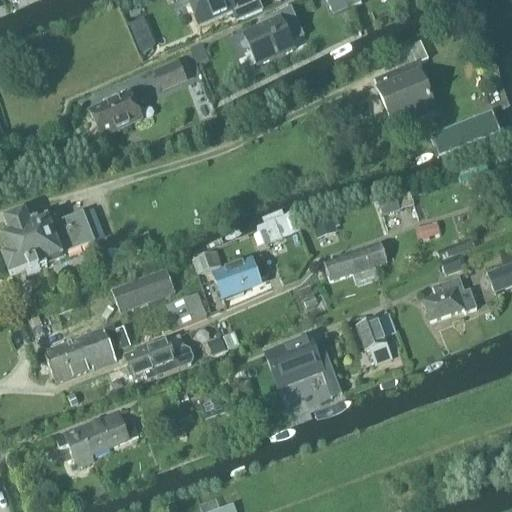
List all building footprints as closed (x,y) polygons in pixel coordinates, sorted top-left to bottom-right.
[(170,0),(173,5),(183,0),(188,0),(200,27),(234,13),(238,22),(263,11),(258,0),(170,0)] [(342,0),(325,0),(333,18),(348,11),(342,0)] [(358,0),(342,0),(348,11),(361,6),(358,0)] [(278,23),(243,38),(257,69),(293,53),(290,46),(304,39),(291,10),(276,17),(278,23)] [(399,73),(428,61),(421,45),(392,56),(399,73)] [(163,91),(185,82),(178,65),(156,75),(163,91)] [(375,84),(380,96),(393,129),(435,112),(422,80),(424,79),(419,66),(375,84)] [(102,140),(142,122),(130,95),(90,113),(102,140)] [(385,219),(414,209),(409,194),(380,204),(385,219)] [(334,230),(329,214),(311,220),(316,236),(334,230)] [(62,258),(95,245),(83,215),(51,227),(48,220),(30,227),(25,215),(5,223),(11,238),(2,241),(9,258),(4,260),(11,278),(29,271),(31,276),(44,271),(43,268),(63,260),(62,258)] [(253,238),(257,248),(269,244),(265,233),(253,238)] [(373,269),(387,265),(380,245),(323,265),(329,285),(352,277),(356,288),(377,281),(373,269)] [(456,258),(472,252),(469,246),(438,257),(441,264),(440,265),(445,277),(461,271),(456,258)] [(216,254),(192,263),(198,277),(222,268),(216,254)] [(262,288),(260,281),(253,262),(213,277),(223,303),(262,288)] [(511,290),(511,269),(489,277),(496,297),(511,290)] [(120,316),(175,296),(166,272),(111,293),(120,316)] [(430,325),(464,313),(465,316),(477,312),(470,293),(464,295),(459,281),(433,290),(436,299),(423,304),(430,325)] [(204,293),(198,296),(166,308),(176,331),(213,315),(204,293)] [(383,340),(395,335),(389,318),(356,331),(365,354),(385,346),(383,340)] [(131,348),(128,340),(124,330),(115,333),(114,329),(105,332),(104,331),(44,354),(50,370),(56,386),(117,363),(114,355),(131,348)] [(229,354),(224,342),(206,349),(211,361),(229,354)] [(336,382),(324,350),(314,353),(310,342),(265,359),(278,391),(321,375),(325,386),(336,382)] [(172,354),(167,343),(146,352),(157,380),(192,367),(194,361),(190,352),(186,349),(172,354)] [(146,352),(125,360),(133,381),(145,376),(148,384),(157,380),(146,352)] [(171,394),(137,408),(144,424),(178,411),(171,394)] [(92,457),(139,439),(134,427),(125,430),(119,415),(58,439),(62,448),(67,446),(76,469),(94,462),(92,457)]
